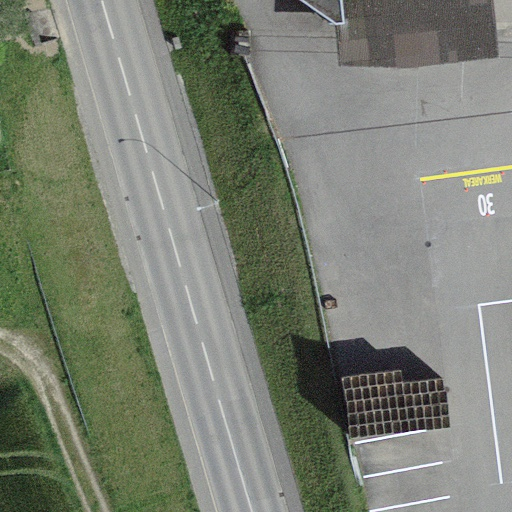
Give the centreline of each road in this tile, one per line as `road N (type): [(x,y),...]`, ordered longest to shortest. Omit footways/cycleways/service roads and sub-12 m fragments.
road 1 (tertiary): [(98,0),(251,511)]
road 2 (track): [(104,511),(34,333),(0,336)]
